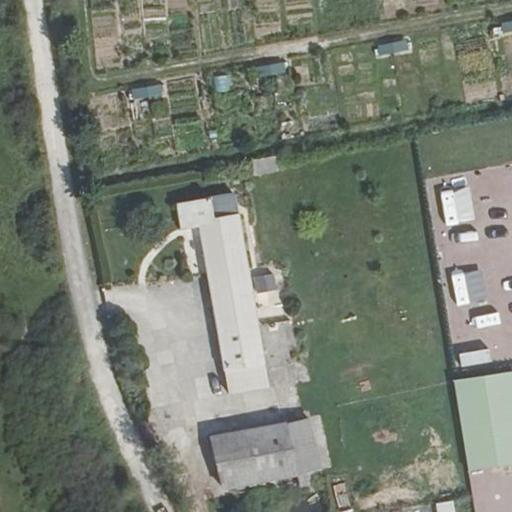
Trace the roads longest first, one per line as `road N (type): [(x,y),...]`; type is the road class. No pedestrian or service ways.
road 1 (track): [(80,0),(93,87),(511,8)]
road 2 (track): [(79,302),(123,302),(198,511)]
